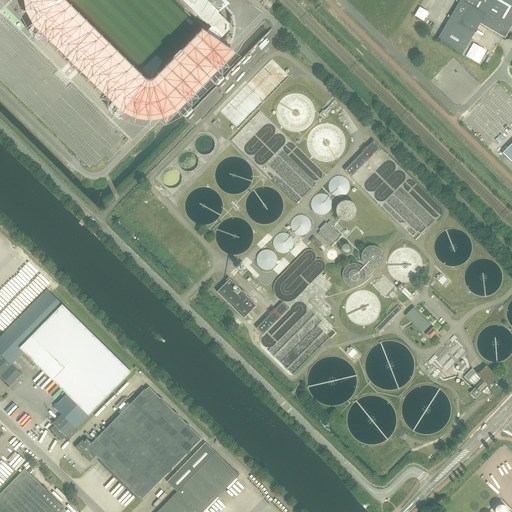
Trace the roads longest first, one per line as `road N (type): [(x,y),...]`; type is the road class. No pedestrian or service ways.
road 1 (residential): [(0,127),(374,493),(410,472),(430,485)]
road 2 (unclassified): [(152,122),(263,12),(511,255)]
road 3 (track): [(294,511),(0,223)]
road 4 (unclassified): [(152,122),(104,173),(87,174),(0,90)]
road 5 (unclassified): [(98,511),(0,415)]
